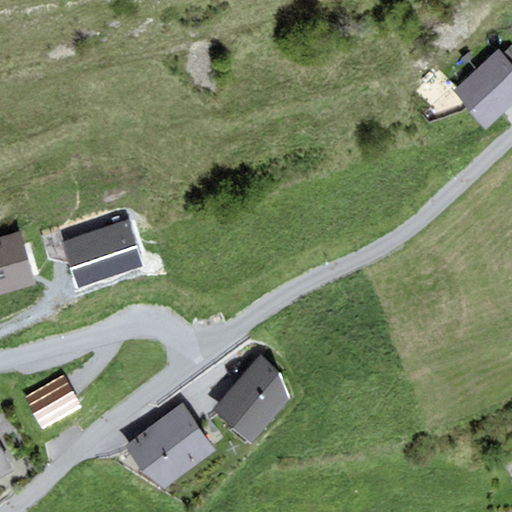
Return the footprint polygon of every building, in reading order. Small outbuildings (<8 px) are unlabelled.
[(511,102),(511,61),(499,47),(453,89),(486,126),(511,102)] [(135,234),(75,254),(87,296),(149,281),(135,234)] [(0,258),(0,318),(51,303),(33,248),(0,258)] [(296,384),(258,353),(214,409),(251,439),(296,384)] [(82,405),(63,373),(23,396),(42,429),(82,405)] [(215,446),(180,401),(124,444),(158,489),(215,446)] [(0,443),(0,479),(16,470),(0,443)]
